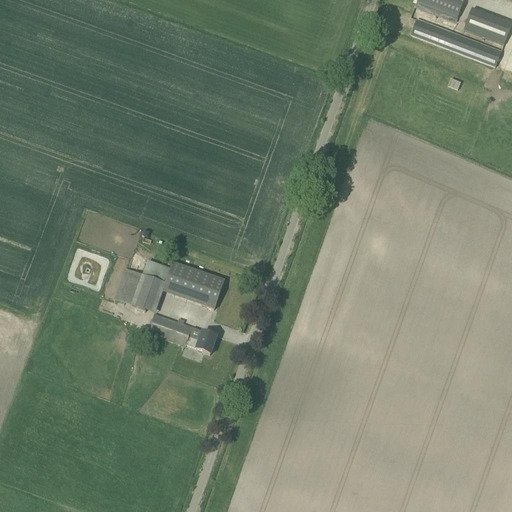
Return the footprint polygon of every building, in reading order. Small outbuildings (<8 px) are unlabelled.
[(428,0),(419,0),(417,6),(426,9),(428,0)] [(503,48),(511,26),(472,11),(463,33),(503,48)] [(496,69),(502,54),(416,21),(410,37),(496,69)] [(446,88),(457,92),(459,85),(449,82),(446,88)] [(209,278),(200,306),(214,311),(224,283),(209,278)] [(185,349),(186,347),(192,330),(154,317),(148,336),(185,349)] [(210,357),(216,339),(192,330),(186,347),(197,350),(196,352),(210,357)]
